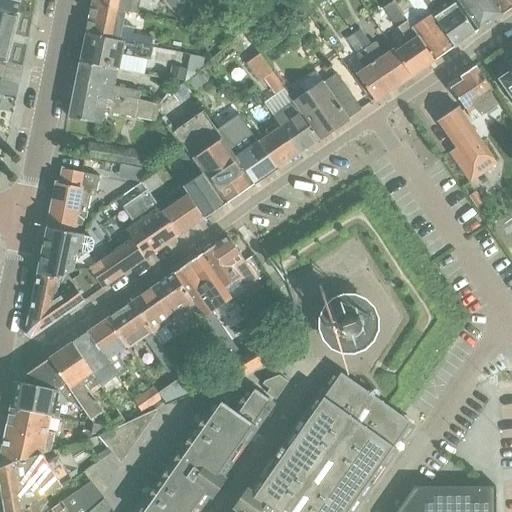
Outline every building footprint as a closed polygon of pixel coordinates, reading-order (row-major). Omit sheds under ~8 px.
[(0,0),(0,9),(19,15),(19,13),(18,12),(21,0),(0,0)] [(93,0),(93,5),(126,12),(129,13),(139,14),(141,0),(93,0)] [(164,0),(164,1),(177,17),(187,8),(180,0),(164,0)] [(290,0),(284,4),(299,25),(315,14),(305,0),(290,0)] [(409,0),(415,9),(405,16),(436,61),(454,47),(422,0),(409,0)] [(422,0),(454,47),(476,32),(454,0),(448,0),(438,7),(433,0),(422,0)] [(503,14),(493,0),(457,0),(479,31),(503,14)] [(511,0),(493,0),(503,14),(504,15),(511,8),(511,0)] [(408,43),(395,52),(412,77),(436,61),(405,16),(395,1),(383,8),(408,43)] [(93,5),(87,34),(152,47),(154,38),(134,34),(135,29),(124,27),(126,12),(93,5)] [(0,60),(7,63),(19,15),(0,9),(0,60)] [(248,38),(256,50),(286,29),(274,12),(245,32),(249,38),(248,38)] [(362,29),(354,35),(364,50),(392,91),(412,77),(395,52),(394,50),(386,55),(377,42),(372,45),(362,29)] [(87,34),(81,63),(117,70),(119,71),(122,55),(151,61),(154,47),(152,47),(87,34)] [(364,50),(354,35),(347,39),(366,69),(357,75),(376,102),(392,91),(364,50)] [(247,64),(260,83),(273,73),(260,55),(247,64)] [(81,63),(75,92),(123,102),(124,98),(140,101),(140,100),(142,92),(114,86),(117,70),(81,63)] [(452,89),(475,121),(498,104),(490,93),(493,91),(475,67),(461,77),(464,81),(452,89)] [(511,70),(499,80),(511,98),(511,70)] [(305,94),(293,102),(320,140),(350,119),(363,110),(337,72),(322,82),(315,72),(298,84),(305,94)] [(284,89),(264,103),(274,116),(275,118),(281,127),(300,154),(320,140),(293,102),(284,89)] [(123,102),(75,92),(70,118),(102,125),(105,109),(110,110),(109,113),(156,123),(160,104),(140,100),(140,101),(124,98),(123,102)] [(459,106),(438,120),(457,147),(451,151),(453,153),(472,181),(498,163),(459,106)] [(236,108),(235,109),(277,169),(300,154),(281,127),(260,142),(236,108)] [(249,150),(237,158),(254,184),(255,184),(277,169),(235,109),(225,116),(249,150)] [(204,111),(172,133),(183,149),(184,148),(197,165),(224,204),(224,205),(254,184),(237,158),(204,111)] [(344,154),(358,162),(366,150),(351,142),(344,154)] [(108,146),(106,162),(111,162),(150,169),(152,157),(142,156),(143,152),(108,146)] [(197,165),(177,179),(183,187),(204,218),(224,204),(197,165)] [(57,183),(48,228),(82,234),(85,219),(87,219),(92,191),(97,192),(100,176),(63,169),(60,184),(57,183)] [(126,230),(132,239),(146,259),(179,237),(157,204),(142,182),(118,199),(135,223),(126,230)] [(176,191),(157,204),(179,237),(205,218),(204,218),(183,187),(176,191)] [(478,240),(496,229),(491,221),(473,231),(478,240)] [(48,228),(38,274),(60,279),(68,274),(74,270),(75,270),(75,269),(80,270),(89,269),(103,288),(146,259),(132,239),(96,264),(89,255),(81,253),(81,251),(90,253),(94,250),(95,242),(92,238),(84,236),(84,235),(82,234),(48,228)] [(228,236),(202,254),(222,284),(225,289),(238,280),(246,291),(252,286),(257,293),(264,289),(228,236)] [(202,254),(188,263),(218,308),(232,299),(231,299),(225,289),(222,284),(202,254)] [(461,291),(474,279),(455,258),(442,270),(461,291)] [(188,263),(175,273),(194,302),(205,319),(216,335),(224,330),(212,312),(218,308),(188,263)] [(60,279),(38,274),(26,335),(31,338),(103,288),(89,269),(80,270),(80,275),(72,280),(68,274),(60,279)] [(175,273),(132,302),(153,332),(164,324),(174,340),(186,331),(176,315),(194,302),(175,273)] [(177,368),(168,354),(153,332),(132,302),(107,320),(127,347),(129,350),(144,339),(169,374),(177,368)] [(333,314),(332,316),(332,317),(330,320),(330,322),(330,323),(330,325),(330,327),(330,328),(331,332),(332,333),(333,336),(335,337),(336,339),(338,341),(340,342),(343,343),(344,343),(348,344),(351,344),(354,343),(356,343),(359,341),(362,339),(363,338),(364,337),(365,336),(366,334),(367,333),(368,330),(368,328),(368,326),(368,325),(368,323),(368,321),(367,318),(367,317),(366,315),(364,313),(363,311),(361,310),(360,309),(359,308),(356,307),(354,306),(352,306),(349,306),(346,306),(342,307),(339,308),(338,309),(337,310),(335,311),(334,313),(333,314)] [(114,357),(127,347),(107,320),(88,333),(119,376),(125,372),(114,357)] [(88,333),(73,343),(102,386),(109,397),(125,387),(118,377),(119,376),(88,333)] [(73,343),(49,359),(78,402),(91,420),(104,411),(92,393),(102,386),(73,343)] [(49,359),(16,382),(61,390),(68,402),(74,404),(78,402),(49,359)] [(239,510),(237,511),(353,511),(414,426),(336,371),(251,492),(248,490),(235,508),(239,510)] [(267,394),(276,400),(289,382),(280,376),(265,382),(263,385),(270,390),(267,394)] [(16,382),(11,408),(50,416),(60,418),(62,406),(68,402),(61,390),(16,382)] [(135,402),(143,413),(163,400),(155,388),(135,402)] [(197,511),(210,494),(213,497),(226,479),(222,477),(273,404),(250,388),(233,412),(217,400),(138,511),(197,511)] [(11,408),(6,433),(54,443),(56,433),(48,432),(50,416),(11,408)] [(99,436),(122,463),(158,412),(157,410),(99,436)] [(6,433),(0,462),(0,469),(42,455),(44,454),(53,452),(54,443),(6,433)] [(0,469),(0,478),(5,511),(24,511),(46,498),(62,487),(42,455),(0,469)] [(109,511),(112,509),(105,500),(91,482),(53,509),(47,511),(109,511)] [(414,487),(396,511),(496,511),(496,487),(414,487)] [(24,511),(47,511),(53,509),(46,498),(24,511)]
